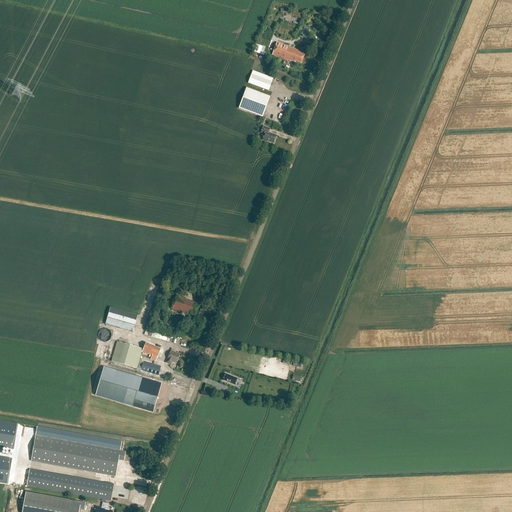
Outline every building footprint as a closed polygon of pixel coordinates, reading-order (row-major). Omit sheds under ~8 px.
[(304,27),(301,34),(303,35),(305,37),(309,29),(304,27)] [(274,49),(303,59),(304,55),(298,53),(299,51),(276,43),(274,49)] [(253,51),(264,55),(265,52),(261,50),(262,46),(256,44),(253,51)] [(295,62),(301,64),(303,59),(274,49),(272,55),(287,61),(290,62),(291,61),(295,62)] [(248,83),(268,91),(272,82),(251,74),(248,83)] [(239,108),(262,117),(270,98),(246,89),(239,108)] [(270,129),(263,126),(261,133),(264,134),(262,140),(266,142),(267,141),(273,144),(276,136),(268,133),(270,129)] [(175,288),(185,292),(187,286),(178,282),(175,288)] [(190,313),(195,315),(198,307),(196,306),(197,304),(176,296),(171,308),(185,314),(185,313),(189,315),(190,313)] [(105,325),(133,333),(138,316),(110,308),(105,325)] [(107,329),(105,329),(102,329),(100,331),(99,333),(99,336),(99,338),(100,340),(103,341),(105,342),(108,341),(109,340),(110,339),(111,337),(111,334),(111,332),(109,330),(107,329)] [(144,335),(176,344),(177,339),(145,330),(144,335)] [(145,343),(143,350),(117,342),(111,362),(136,369),(158,375),(161,367),(139,360),(141,352),(148,355),(147,359),(155,361),(160,350),(145,343)] [(171,365),(173,361),(176,363),(180,355),(173,352),(174,350),(172,349),(171,351),(166,363),(171,365)] [(95,396),(153,413),(162,384),(104,367),(95,396)] [(237,379),(226,374),(223,380),(234,385),(237,379)] [(18,424),(0,421),(0,446),(13,449),(18,424)] [(118,460),(124,461),(125,452),(120,451),(121,442),(37,427),(31,461),(115,476),(118,460)] [(12,459),(0,457),(0,483),(8,484),(12,459)] [(30,470),(27,485),(111,500),(114,485),(30,470)] [(26,493),(22,511),(78,511),(79,509),(84,510),(85,503),(26,493)] [(108,509),(109,504),(102,503),(101,507),(95,506),(94,511),(112,511),(113,511),(109,510),(109,509),(108,509)]
